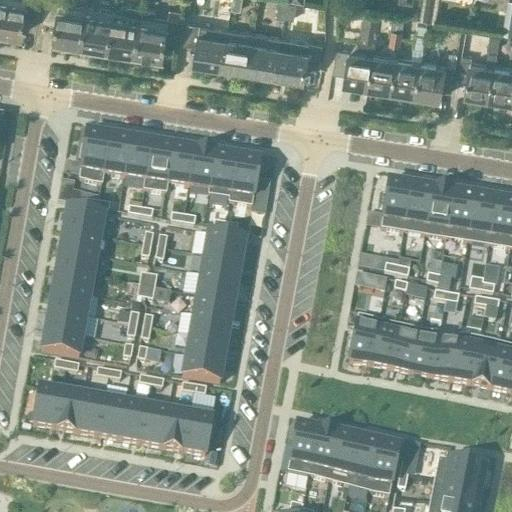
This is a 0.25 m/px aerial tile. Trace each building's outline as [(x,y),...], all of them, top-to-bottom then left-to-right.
[(0,0),(0,31),(7,32),(8,31),(22,34),(24,18),(37,20),(40,0),(0,0)] [(81,44),(87,7),(61,3),(61,0),(59,0),(46,0),(43,21),(56,23),(53,39),(68,41),(67,42),(81,44)] [(223,0),(223,8),(231,9),(232,0),(223,0)] [(232,0),(231,9),(241,11),(242,0),(232,0)] [(423,0),(420,20),(427,22),(435,23),(435,22),(438,0),(423,0)] [(511,0),(507,0),(502,32),(511,33),(511,0)] [(279,1),(276,16),(286,18),(288,3),(279,1)] [(288,3),(286,18),(294,19),(296,4),(288,3)] [(114,11),(108,47),(110,47),(111,50),(114,52),(117,53),(120,51),(122,49),(122,51),(135,53),(142,7),(129,5),(128,13),(114,11)] [(87,7),(81,44),(94,46),(95,45),(108,47),(113,11),(87,7)] [(142,7),(135,53),(148,55),(149,54),(163,56),(165,40),(178,43),(182,20),(168,17),(167,20),(154,17),(155,9),(142,7)] [(336,48),(333,72),(345,74),(344,83),(368,86),(373,53),(379,17),(364,15),(360,38),(350,50),(336,48)] [(187,21),(184,44),(197,46),(194,61),(222,66),(228,29),(201,25),(202,23),(187,21)] [(228,29),(222,66),(249,70),(255,34),(228,29)] [(392,30),(390,44),(400,46),(402,31),(392,30)] [(255,34),(249,70),(276,75),(282,38),(255,33),(255,34)] [(416,34),(414,48),(423,50),(426,36),(416,34)] [(465,94),(489,98),(495,65),(497,53),(499,39),(489,37),(487,52),(488,52),(486,63),(471,61),(472,57),(461,56),(457,79),(467,81),(465,94)] [(282,38),(276,75),(303,79),(306,63),(319,65),(322,43),(308,41),(308,42),(295,40),(282,38)] [(368,86),(391,90),(396,57),(373,53),(368,86)] [(415,94),(420,61),(396,57),(391,90),(415,94)] [(420,61),(415,94),(440,98),(441,90),(451,91),(455,67),(447,66),(447,65),(420,61)] [(489,98),(511,101),(511,67),(495,65),(489,98)] [(80,173),(78,182),(101,186),(108,139),(86,135),(84,149),(81,149),(79,162),(82,162),(80,173)] [(108,139),(101,186),(103,177),(123,180),(130,142),(108,139)] [(130,142),(123,180),(144,183),(142,193),(143,193),(151,146),(130,142)] [(172,149),(151,146),(143,193),(164,196),(172,149)] [(172,149),(164,196),(166,196),(167,187),(187,190),(194,153),(172,149)] [(194,153),(187,190),(208,194),(207,198),(208,199),(215,156),(194,153)] [(215,156),(208,199),(228,202),(227,206),(228,207),(236,160),(215,156)] [(258,163),(236,160),(228,207),(250,210),(253,193),(255,181),(258,163)] [(255,181),(253,193),(268,195),(270,184),(255,181)] [(382,222),(380,232),(402,235),(410,188),(388,184),(385,199),(383,198),(381,211),(383,211),(382,222)] [(410,188),(402,235),(424,239),(431,192),(410,188)] [(431,192),(424,239),(445,242),(453,195),(431,192)] [(453,195),(445,242),(466,246),(474,199),(453,195)] [(474,199),(466,246),(488,249),(495,202),(474,199)] [(86,201),(85,209),(96,211),(98,203),(86,201)] [(511,204),(495,202),(488,249),(509,253),(511,233),(511,204)] [(98,203),(96,211),(108,213),(110,205),(98,203)] [(128,209),(127,217),(139,219),(140,211),(128,209)] [(140,211),(139,219),(151,221),(152,213),(140,211)] [(66,212),(62,233),(100,240),(104,219),(66,212)] [(171,217),(170,224),(181,227),(183,219),(171,217)] [(183,219),(181,227),(193,229),(195,221),(183,219)] [(213,224),(212,232),(224,234),(225,227),(213,224)] [(225,227),(224,234),(236,236),(237,229),(225,227)] [(62,233),(58,254),(96,260),(100,240),(62,233)] [(144,236),(142,248),(150,249),(152,237),(144,236)] [(207,238),(203,259),(241,266),(244,244),(207,238)] [(159,239),(157,251),(164,252),(166,240),(159,239)] [(142,248),(140,260),(148,261),(150,249),(142,248)] [(157,251),(154,263),(162,264),(164,252),(157,251)] [(58,254),(55,274),(93,280),(96,260),(58,254)] [(203,259),(199,279),(237,286),(241,266),(203,259)] [(385,267),(383,275),(395,277),(397,270),(385,267)] [(397,270),(395,277),(407,280),(408,272),(397,270)] [(55,274),(51,294),(89,300),(93,280),(55,274)] [(427,276),(426,284),(438,286),(439,278),(427,276)] [(140,277),(138,289),(146,290),(148,278),(140,277)] [(356,277),(353,290),(363,291),(365,278),(356,277)] [(148,278),(146,290),(154,291),(156,280),(148,278)] [(438,286),(436,292),(446,294),(448,295),(451,280),(439,278),(438,286)] [(199,279),(196,299),(233,306),(237,286),(199,279)] [(375,280),(373,288),(385,290),(386,282),(375,280)] [(471,281),(468,292),(480,294),(482,286),(482,283),(471,281)] [(395,284),(393,292),(405,295),(407,287),(395,284)] [(482,286),(480,294),(492,297),(493,289),(482,286)] [(405,295),(405,296),(424,300),(425,290),(407,287),(405,295)] [(138,289),(136,300),(144,302),(146,290),(138,289)] [(146,290),(144,302),(152,303),(154,291),(146,290)] [(435,292),(433,300),(445,302),(446,294),(436,292),(435,292)] [(51,294),(48,314),(85,321),(89,300),(51,294)] [(446,294),(445,302),(457,304),(458,297),(446,294)] [(196,299),(192,319),(230,326),(233,306),(196,299)] [(475,300),(473,308),(485,310),(486,302),(475,300)] [(486,302),(485,310),(497,312),(498,305),(486,302)] [(48,314),(44,334),(82,341),(85,321),(48,314)] [(130,316),(128,328),(136,330),(138,318),(130,316)] [(348,317),(346,327),(355,329),(356,328),(357,319),(348,317)] [(144,319),(142,331),(150,332),(152,320),(144,319)] [(192,319),(189,339),(226,346),(230,326),(192,319)] [(351,352),(348,365),(369,369),(378,323),(357,319),(356,328),(355,329),(353,339),(351,338),(348,351),(351,352)] [(378,323),(369,369),(389,373),(398,327),(378,323)] [(398,327),(389,373),(409,377),(418,331),(398,327)] [(128,328),(126,340),(134,341),(136,330),(128,328)] [(142,331),(140,343),(148,344),(150,332),(142,331)] [(418,331),(409,377),(429,381),(438,335),(418,331)] [(44,334),(40,355),(78,362),(82,341),(44,334)] [(438,335),(429,381),(449,385),(458,339),(457,338),(455,348),(438,344),(439,335),(438,335)] [(189,339),(185,359),(223,366),(226,346),(189,339)] [(458,339),(449,385),(469,389),(478,343),(458,339)] [(478,343),(469,389),(489,393),(498,347),(478,343)] [(511,349),(498,347),(489,393),(509,397),(511,383),(511,349)] [(124,349),(122,360),(130,362),(132,350),(124,349)] [(139,351),(136,363),(144,364),(146,352),(139,351)] [(185,359),(181,380),(219,387),(223,366),(185,359)] [(54,364),(53,372),(65,374),(66,366),(54,364)] [(66,366),(65,374),(77,376),(78,368),(66,366)] [(97,372),(96,380),(107,382),(109,374),(97,372)] [(109,374),(107,382),(119,384),(120,376),(109,374)] [(139,379),(138,387),(150,389),(151,381),(139,379)] [(151,381),(150,389),(162,391),(163,383),(151,381)] [(182,387),(180,395),(192,397),(194,389),(182,387)] [(194,389),(192,397),(204,399),(205,391),(194,389)] [(39,392),(32,429),(54,433),(61,396),(39,392)] [(61,396),(54,433),(75,437),(82,399),(61,396)] [(82,399),(75,437),(97,441),(103,403),(82,399)] [(103,403),(97,441),(118,445),(125,407),(103,403)] [(125,407),(118,445),(139,449),(146,411),(125,407)] [(146,411),(139,449),(160,452),(167,415),(146,411)] [(167,415),(160,452),(182,456),(188,418),(167,415)] [(188,418),(182,456),(204,460),(211,422),(188,418)] [(292,450),(287,475),(308,480),(317,433),(296,429),(292,450)] [(317,433),(308,480),(328,484),(337,437),(317,433)] [(337,437),(328,484),(348,487),(357,440),(337,437)] [(357,440),(348,487),(368,491),(377,444),(357,440)] [(377,444),(368,491),(389,495),(398,448),(377,444)] [(284,449),(279,474),(287,475),(288,466),(292,450),(284,449)] [(438,461),(433,483),(480,493),(485,470),(471,468),(471,465),(458,462),(458,465),(438,461)] [(401,465),(399,477),(407,478),(409,466),(401,465)] [(399,477),(397,488),(405,490),(407,478),(399,477)] [(433,483),(429,505),(466,511),(476,511),(480,493),(433,483)]
